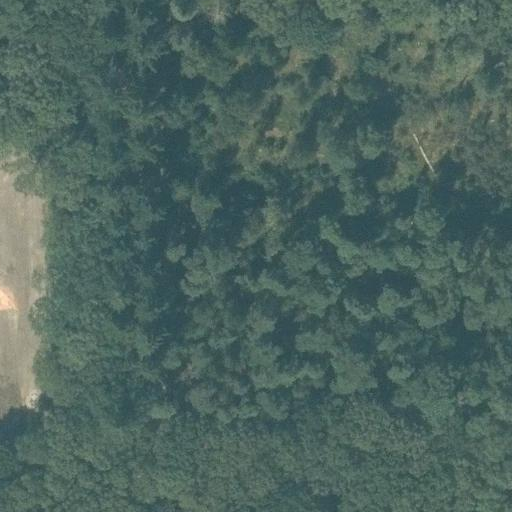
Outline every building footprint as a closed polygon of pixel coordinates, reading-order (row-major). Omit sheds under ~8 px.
[(0,172),(0,192),(44,191),(44,171),(0,172)] [(26,192),(27,203),(43,202),(43,192),(26,192)] [(0,204),(0,223),(41,222),(41,203),(0,204)] [(44,253),(25,255),(27,273),(46,271),(44,253)] [(6,291),(47,288),(46,273),(5,276),(6,291)] [(31,290),(32,311),(49,310),(48,289),(31,290)] [(43,316),(0,318),(0,325),(0,334),(44,332),(43,316)] [(0,377),(42,376),(42,361),(0,361),(0,377)]
